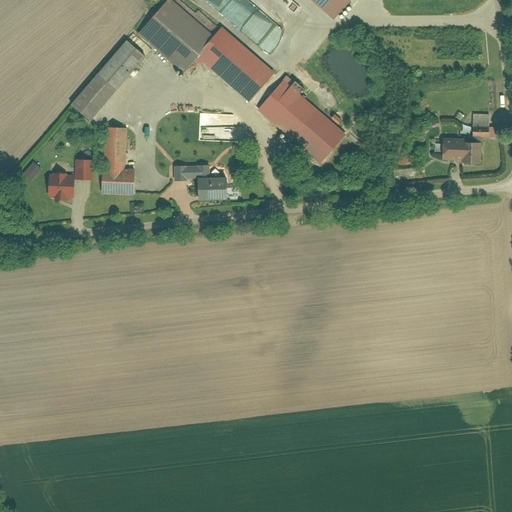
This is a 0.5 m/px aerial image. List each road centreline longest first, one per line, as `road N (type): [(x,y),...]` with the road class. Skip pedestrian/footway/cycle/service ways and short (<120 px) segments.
road 1 (residential): [(511,187),(294,201),(0,240)]
road 2 (unclassified): [(498,0),(511,124)]
